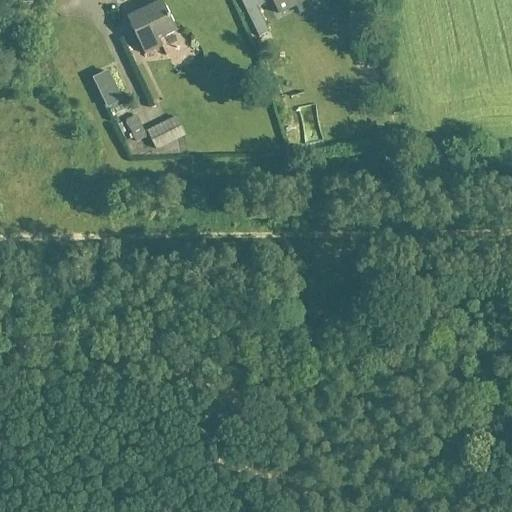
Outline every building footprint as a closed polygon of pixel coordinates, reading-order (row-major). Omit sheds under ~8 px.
[(272,0),(280,15),(296,7),(292,0),(272,0)] [(128,18),(146,56),(162,47),(159,40),(173,33),(159,3),(128,18)] [(257,8),(246,13),(258,38),(269,33),(257,8)] [(126,110),(122,102),(108,72),(93,80),(107,109),(111,118),(126,110)] [(145,132),(155,152),(184,137),(175,117),(145,132)]
